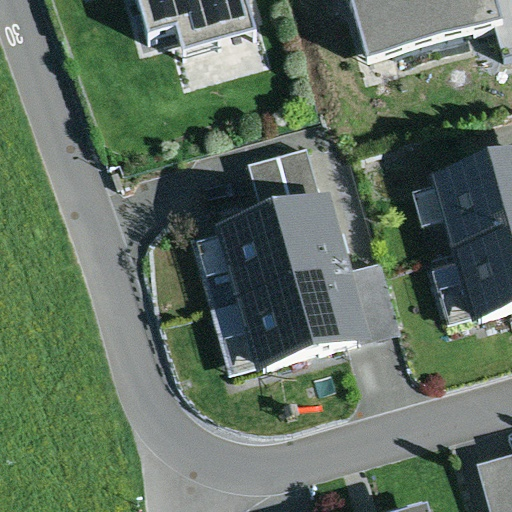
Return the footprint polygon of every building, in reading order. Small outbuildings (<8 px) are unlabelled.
[(135,0),(149,47),(179,39),(185,63),(258,42),(245,0),(135,0)] [(344,0),(366,77),(503,39),(492,0),(344,0)] [(511,0),(492,0),(503,39),(511,63),(511,62),(511,0)] [(307,157),(249,173),(265,230),(323,214),(307,157)] [(511,170),(432,195),(453,265),(511,247),(511,170)] [(265,230),(217,243),(236,310),(349,281),(333,211),(323,214),(265,230)] [(511,247),(453,265),(475,341),(511,329),(511,247)] [(382,271),(349,281),(367,350),(401,341),(382,271)] [(349,281),(236,310),(257,390),(370,360),(367,350),(349,281)] [(511,511),(511,468),(477,478),(487,511),(511,511)]
